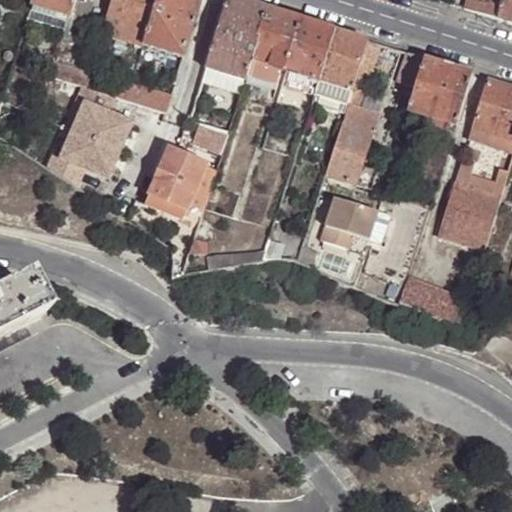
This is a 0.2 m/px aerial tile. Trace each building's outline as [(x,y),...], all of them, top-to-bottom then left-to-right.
[(33,0),(31,8),(69,19),(75,0),(33,0)] [(75,0),(69,19),(68,23),(82,27),(91,0),(75,0)] [(143,47),(157,0),(112,0),(102,34),(143,47)] [(183,59),(201,0),(157,0),(143,47),(183,59)] [(250,60),(267,10),(237,0),(227,0),(205,69),(244,82),(249,65),(250,60)] [(466,0),(463,10),(478,14),(497,21),(503,0),(466,0)] [(511,0),(503,0),(497,21),(511,25),(511,0)] [(285,71),(301,20),(267,10),(250,60),(256,62),(285,71)] [(311,80),(319,82),(335,31),(301,20),(285,71),(288,71),(311,80)] [(319,82),(324,84),(351,92),(359,68),(367,41),(335,31),(319,82)] [(370,71),(378,45),(367,41),(359,68),(370,71)] [(403,85),(416,89),(425,61),(407,54),(398,84),(403,85)] [(456,127),(472,75),(425,61),(416,89),(409,112),(456,127)] [(83,87),(84,88),(88,77),(54,66),(50,77),(83,87)] [(511,155),(511,87),(489,80),(487,81),(468,142),(475,143),(475,141),(510,153),(509,154),(511,155)] [(125,101),(148,109),(166,114),(171,98),(130,85),(128,91),(125,101)] [(84,88),(83,87),(77,102),(84,105),(61,159),(54,156),(48,170),(75,188),(83,170),(107,180),(131,124),(107,113),(114,97),(113,97),(84,88)] [(114,97),(125,101),(128,91),(116,87),(113,97),(114,97)] [(378,116),(347,106),(342,124),(373,133),(378,116)] [(227,134),(231,119),(219,115),(218,115),(214,129),(227,134)] [(325,176),(356,185),(373,133),(342,124),(325,176)] [(221,153),(227,134),(214,129),(201,126),(195,145),(221,153)] [(186,209),(204,168),(205,167),(169,151),(149,197),(185,213),(186,209)] [(468,183),(469,178),(473,163),(462,160),(456,179),(468,183)] [(203,211),(215,172),(204,168),(186,209),(201,216),(203,211)] [(492,195),(500,198),(507,177),(508,175),(499,172),(495,186),(492,195)] [(465,187),(492,195),(495,186),(469,178),(468,183),(465,187)] [(456,179),(454,184),(465,187),(468,183),(456,179)] [(439,237),(484,252),(500,201),(500,198),(492,195),(465,187),(454,184),(445,212),(439,237)] [(378,213),(334,199),(321,243),(350,251),(355,237),(369,242),(378,213)] [(273,231),(269,242),(279,245),(282,234),(273,231)] [(192,241),(188,255),(206,255),(205,245),(192,241)] [(220,273),(263,264),(264,256),(225,258),(220,273)] [(316,256),(311,266),(319,268),(323,259),(316,256)] [(209,276),(220,273),(225,258),(207,260),(208,271),(209,276)] [(457,335),(459,326),(467,302),(409,279),(408,279),(398,307),(457,335)] [(0,341),(41,321),(21,281),(0,291),(0,341)] [(457,335),(470,341),(472,332),(459,326),(457,335)] [(505,366),(511,373),(511,372),(511,349),(492,330),(486,350),(505,366)]
